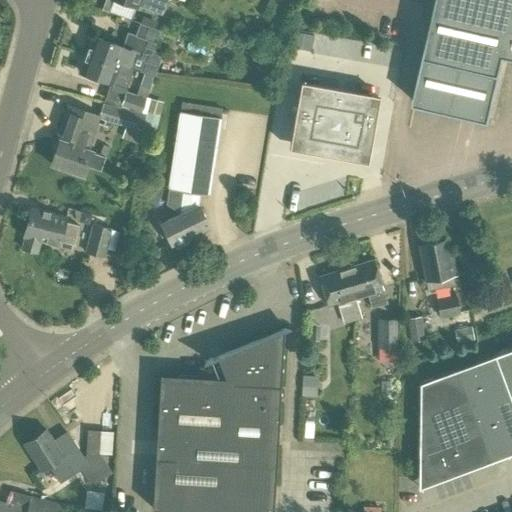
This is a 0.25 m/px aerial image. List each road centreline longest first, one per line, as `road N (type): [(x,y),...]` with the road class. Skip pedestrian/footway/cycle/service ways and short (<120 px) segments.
road 1 (secondary): [(30,382),(130,317),(258,253),(511,176)]
road 2 (residential): [(0,150),(42,0)]
